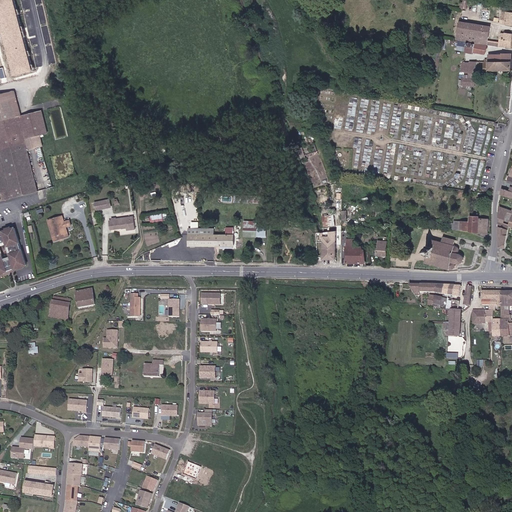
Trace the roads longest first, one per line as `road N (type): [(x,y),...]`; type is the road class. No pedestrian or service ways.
road 1 (secondary): [(489,275),(183,270)]
road 2 (secondary): [(183,270),(102,271),(0,301)]
road 3 (residential): [(183,270),(194,287),(192,402),(179,445)]
road 4 (unclassified): [(511,126),(489,275)]
